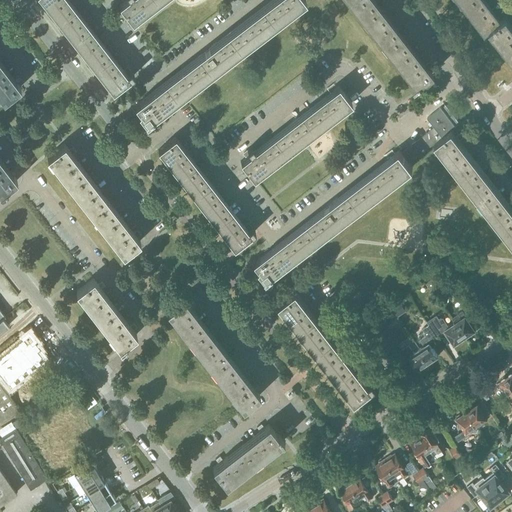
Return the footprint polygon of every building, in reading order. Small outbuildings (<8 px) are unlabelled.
[(44,0),(114,90),(119,87),(120,86),(130,78),(134,75),(130,70),(127,66),(123,70),(123,69),(121,71),(120,69),(113,60),(99,42),(66,0),(44,0)] [(125,0),(125,1),(119,5),(123,10),(133,22),(132,20),(158,0),(125,0)] [(138,102),(135,105),(140,112),(138,113),(139,113),(146,122),(146,123),(158,114),(156,113),(171,101),(177,97),(180,94),(254,37),(301,0),(304,0),(305,0),(273,0),(242,25),(225,38),(218,43),(216,41),(212,45),(204,51),(206,53),(177,75),(171,80),(166,84),(150,96),(142,102),(141,103),(140,102),(140,101),(139,101),(138,102)] [(349,0),(416,85),(415,86),(416,88),(422,83),(421,82),(432,74),(431,72),(429,69),(432,66),(429,62),(425,65),(423,66),(419,61),(381,13),(371,0),(349,0)] [(460,0),(487,33),(490,31),(491,29),(511,56),(511,28),(505,19),(507,17),(506,17),(501,21),(498,17),(496,18),(493,14),(483,2),(481,0),(460,0)] [(0,92),(5,99),(20,87),(21,87),(20,86),(17,82),(21,80),(21,79),(18,75),(17,75),(14,78),(12,80),(0,64),(0,92)] [(246,156),(240,161),(253,176),(256,174),(302,138),(350,101),(351,103),(352,102),(345,94),(338,85),(337,86),(329,92),(330,93),(331,94),(324,100),(257,152),(256,150),(252,145),(247,149),(243,152),(246,156)] [(441,107),(427,118),(434,126),(442,137),(453,130),(457,127),(441,107)] [(434,126),(430,130),(438,140),(442,137),(434,126)] [(430,130),(425,133),(433,143),(435,142),(436,141),(438,140),(430,130)] [(438,140),(436,141),(438,143),(511,238),(511,211),(488,180),(462,147),(462,146),(464,145),(463,143),(461,140),(465,137),(461,133),(455,138),(453,134),(455,133),(453,130),(442,137),(438,140)] [(425,133),(420,137),(428,147),(433,143),(425,133)] [(170,140),(159,148),(235,246),(241,242),(251,234),(255,231),(251,226),(248,222),(244,225),(242,227),(233,215),(190,159),(188,157),(186,154),(184,152),(186,151),(185,149),(183,146),(180,142),(175,136),(170,140)] [(420,137),(416,141),(424,151),(428,147),(420,137)] [(416,141),(411,144),(419,154),(424,151),(416,141)] [(64,143),(49,155),(125,253),(140,241),(137,237),(141,234),(137,229),(133,232),(131,234),(131,233),(118,217),(74,159),(76,158),(72,153),(76,150),(73,146),(69,149),(64,143)] [(411,144),(407,148),(415,158),(419,154),(411,144)] [(407,148),(402,152),(409,162),(415,158),(407,148)] [(261,257),(256,261),(262,268),(260,269),(268,279),(274,274),(273,272),(411,165),(412,167),(413,166),(411,164),(409,162),(402,152),(399,149),(395,153),(391,156),(392,158),(386,163),(382,166),(372,174),(339,199),(338,198),(338,197),(326,207),(326,208),(327,209),(292,236),(291,237),(271,252),(270,253),(262,259),(261,257)] [(0,189),(2,193),(7,189),(6,188),(17,180),(15,177),(14,175),(17,172),(14,168),(10,171),(8,172),(4,167),(0,161),(0,189)] [(435,273),(425,283),(434,291),(444,281),(435,273)] [(83,285),(77,289),(121,347),(126,343),(125,342),(136,334),(134,331),(133,329),(137,326),(133,322),(129,325),(127,326),(123,321),(102,293),(104,292),(101,287),(105,284),(101,280),(97,283),(93,277),(85,283),(83,285)] [(285,301),(281,304),(313,346),(357,402),(358,401),(367,394),(368,393),(370,392),(376,387),(373,382),(372,382),(370,378),(366,381),(365,381),(363,383),(355,371),(306,308),(308,307),(304,303),(301,298),(296,292),(285,301)] [(169,309),(167,311),(168,311),(169,310),(174,316),(244,406),(242,408),(243,408),(260,395),(259,394),(256,390),(254,392),(250,386),(249,385),(240,374),(193,313),(195,312),(195,311),(192,307),(189,309),(187,305),(189,304),(188,303),(184,297),(169,309)] [(391,306),(396,313),(404,307),(399,300),(391,306)] [(394,317),(388,307),(379,313),(385,323),(394,317)] [(0,331),(8,325),(2,317),(5,316),(0,309),(0,331)] [(463,310),(452,317),(455,322),(465,338),(469,336),(469,333),(475,330),(465,315),(466,315),(463,310)] [(429,323),(428,324),(437,337),(438,337),(437,335),(445,330),(454,343),(457,341),(459,342),(465,338),(455,322),(449,326),(443,317),(440,317),(439,318),(436,314),(427,321),(429,323)] [(423,345),(418,348),(427,361),(437,355),(432,347),(437,344),(434,340),(437,337),(428,324),(422,328),(424,331),(422,332),(424,335),(419,338),(423,345)] [(0,355),(0,372),(10,385),(44,357),(32,342),(36,339),(28,329),(20,335),(22,337),(0,355)] [(418,348),(412,352),(408,345),(401,349),(406,357),(409,355),(417,368),(427,361),(418,348)] [(501,381),(497,384),(501,390),(505,388),(511,396),(511,395),(511,374),(510,374),(511,373),(510,373),(510,374),(506,376),(505,376),(502,378),(502,379),(500,380),(501,381)] [(0,381),(0,504),(17,492),(0,467),(0,421),(18,409),(0,381)] [(61,399),(61,398),(67,394),(62,388),(56,392),(61,399)] [(61,399),(56,392),(49,397),(58,408),(65,403),(61,398),(61,399)] [(471,405),(465,409),(476,425),(487,418),(477,403),(472,406),(471,405)] [(464,429),(452,438),(455,443),(468,435),(467,434),(471,431),(473,432),(475,432),(477,431),(478,429),(477,427),(477,426),(476,425),(465,409),(459,413),(460,414),(456,417),(464,429)] [(64,414),(45,426),(51,435),(70,424),(64,414)] [(218,462),(212,467),(226,484),(227,484),(225,482),(280,439),(282,441),(283,440),(278,433),(277,434),(269,424),(264,427),(261,423),(257,426),(262,433),(229,458),(227,456),(223,459),(220,455),(215,459),(218,462)] [(75,433),(70,424),(51,435),(57,444),(75,433)] [(432,427),(421,434),(434,454),(445,446),(432,427)] [(0,437),(0,439),(30,489),(45,480),(47,479),(47,478),(17,431),(16,428),(0,437)] [(494,435),(498,442),(505,436),(501,430),(494,435)] [(57,444),(62,454),(81,442),(75,433),(57,444)] [(434,454),(421,434),(415,439),(415,440),(412,443),(418,452),(415,454),(421,463),(422,462),(425,466),(431,462),(428,458),(434,454)] [(502,441),(506,447),(511,441),(511,437),(510,434),(502,441)] [(62,454),(68,463),(87,452),(81,442),(62,454)] [(458,462),(464,458),(461,453),(460,453),(455,445),(450,448),(458,462)] [(390,454),(385,458),(399,479),(403,477),(404,476),(404,477),(408,474),(409,475),(412,473),(413,473),(418,470),(411,460),(406,463),(402,465),(394,453),(391,455),(390,454)] [(379,463),(376,466),(389,487),(394,483),(396,482),(395,482),(399,479),(385,458),(378,462),(379,463)] [(79,482),(98,470),(92,461),(73,472),(79,482)] [(483,477),(502,500),(509,494),(508,492),(509,491),(499,477),(504,473),(496,463),(490,468),(493,471),(485,478),(483,476),(483,477)] [(423,466),(418,470),(424,479),(427,484),(429,487),(432,492),(437,488),(432,481),(423,466)] [(98,470),(79,482),(85,491),(104,479),(103,479),(98,471),(99,470),(98,470)] [(413,473),(422,487),(429,487),(427,484),(424,479),(418,470),(413,473)] [(159,482),(156,477),(145,484),(148,489),(159,482)] [(349,480),(358,496),(363,493),(368,500),(372,498),(359,477),(356,479),(355,477),(349,480)] [(483,477),(474,484),(472,481),(467,486),(475,497),(480,492),(491,506),(500,498),(501,500),(502,500),(483,477)] [(104,479),(85,491),(90,500),(110,489),(109,488),(109,489),(104,480),(104,479)] [(358,496),(349,480),(342,484),(343,486),(340,488),(342,491),(340,492),(345,501),(347,499),(353,509),(357,507),(353,499),(358,496)] [(110,489),(90,500),(96,510),(115,498),(109,489),(110,489)] [(387,490),(382,493),(387,502),(393,499),(387,490)] [(166,493),(157,498),(158,500),(161,504),(161,505),(165,511),(177,511),(170,499),(166,493)] [(387,502),(382,493),(377,497),(386,511),(392,509),(387,502)] [(319,511),(332,511),(324,499),(320,501),(319,500),(314,503),(319,511)] [(148,504),(143,507),(145,511),(165,511),(161,505),(161,504),(158,500),(158,501),(149,506),(148,504)] [(319,511),(314,503),(307,507),(308,508),(305,510),(305,511),(319,511)]
